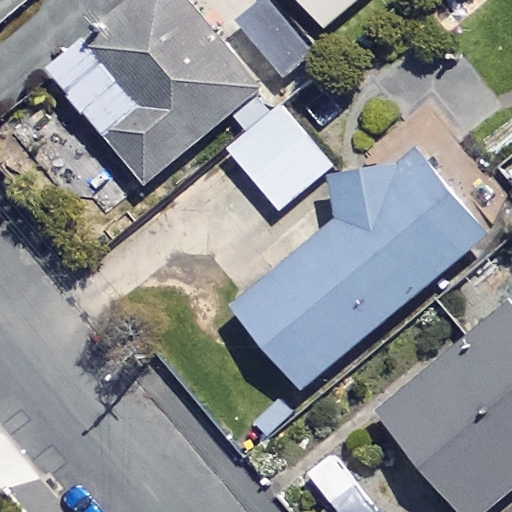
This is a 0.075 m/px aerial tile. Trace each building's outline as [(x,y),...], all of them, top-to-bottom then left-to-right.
[(262,3),(258,0),(136,0),(49,71),(144,187),(266,86),(224,34),(262,3)] [(351,0),(296,0),(319,27),(351,0)] [(313,59),(267,2),(240,24),(286,81),(313,59)] [(511,106),(474,140),(511,183),(511,106)] [(333,170),(284,108),(229,152),(278,214),(333,170)] [(485,234),(406,138),(331,191),(336,223),(234,308),(300,388),(485,234)] [(511,308),(379,416),(456,511),(484,511),(511,490),(511,308)] [(377,511),(379,511),(336,456),(308,477),(335,511),(377,511)]
